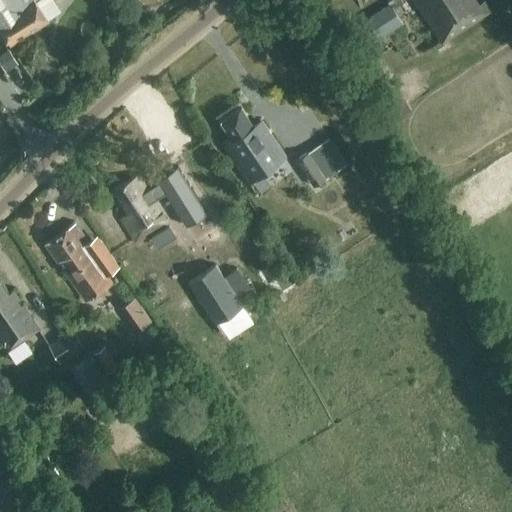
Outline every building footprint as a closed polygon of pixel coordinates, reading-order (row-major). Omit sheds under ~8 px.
[(0,0),(0,30),(9,45),(47,21),(46,20),(59,12),(51,0),(0,0)] [(412,0),(441,42),(489,10),(482,0),(412,0)] [(390,3),(367,18),(378,35),(401,20),(390,3)] [(413,111),(392,77),(376,87),(396,121),(413,111)] [(238,107),(220,121),(233,138),(222,147),(250,182),(285,155),(259,122),(253,126),(238,107)] [(301,172),(303,173),(314,187),(327,179),(326,177),(347,164),(329,137),(309,150),(293,161),(301,172)] [(274,193),(296,173),(286,162),(264,182),(274,193)] [(135,242),(167,223),(153,200),(165,192),(186,225),(187,224),(185,221),(203,210),(205,213),(206,212),(177,165),(175,166),(178,170),(160,181),(158,177),(156,179),(158,182),(146,189),(137,174),(114,189),(129,213),(120,218),(135,242)] [(117,266),(102,244),(92,251),(86,243),(88,241),(75,222),(45,243),(85,300),(111,282),(106,274),(117,266)] [(215,321),(242,303),(215,263),(188,281),(215,321)] [(0,281),(0,336),(10,349),(40,326),(12,289),(8,292),(0,281)] [(151,321),(135,296),(120,306),(137,331),(151,321)] [(224,324),(234,339),(254,327),(244,312),(224,324)] [(71,331),(49,348),(66,371),(78,362),(97,389),(93,392),(104,408),(120,397),(105,375),(118,366),(116,363),(107,370),(95,351),(89,355),(71,331)] [(103,345),(95,351),(107,370),(116,363),(103,345)] [(50,464),(42,450),(34,456),(41,469),(50,464)]
